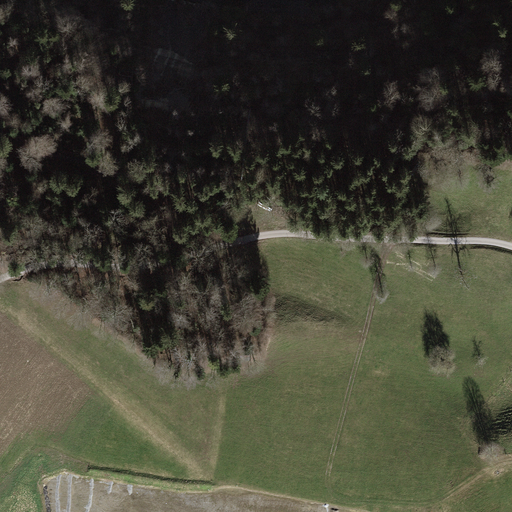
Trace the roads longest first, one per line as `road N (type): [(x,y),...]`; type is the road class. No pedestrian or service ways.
road 1 (track): [(511,461),(498,461),(427,502),(341,499),(327,489),(393,240)]
road 2 (track): [(232,243),(228,214),(212,202),(34,152),(0,130)]
